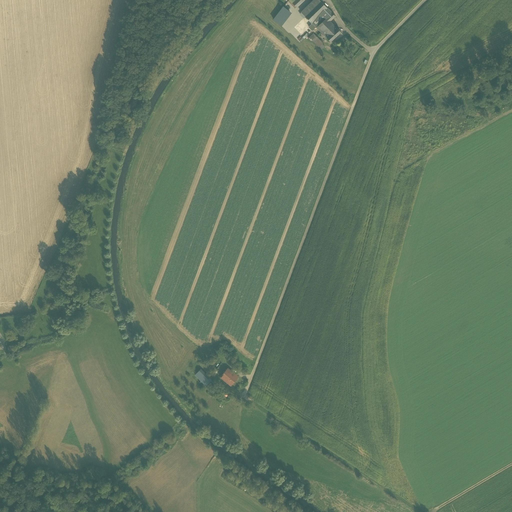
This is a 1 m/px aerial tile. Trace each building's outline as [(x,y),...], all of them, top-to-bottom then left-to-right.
[(327,38),(337,29),(330,21),(335,17),(318,0),(313,0),(301,12),(312,24),(316,27),(327,39),(327,38)] [(283,6),(273,20),(282,26),(292,13),(283,6)] [(337,29),(327,38),(330,42),(341,32),(337,29)] [(322,43),(313,34),(309,37),(318,47),(319,47),(322,49),(325,47),(322,44),(322,43)] [(209,368),(214,372),(221,363),(216,359),(209,368)] [(227,368),(220,376),(231,386),(238,377),(227,368)] [(200,369),(195,375),(206,386),(211,380),(200,369)]
